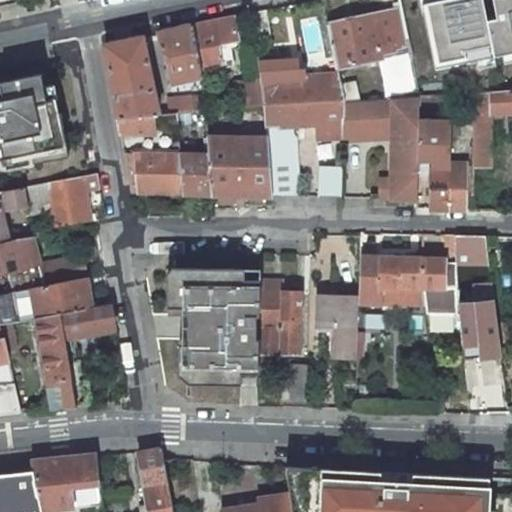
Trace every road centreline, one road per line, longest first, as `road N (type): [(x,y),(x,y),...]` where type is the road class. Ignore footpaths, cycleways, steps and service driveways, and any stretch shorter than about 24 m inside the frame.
road 1 (residential): [(110,231),(511,224)]
road 2 (residential): [(144,425),(511,443)]
road 3 (residential): [(81,21),(110,231)]
road 4 (residential): [(144,425),(110,231)]
road 5 (residential): [(0,437),(144,425)]
